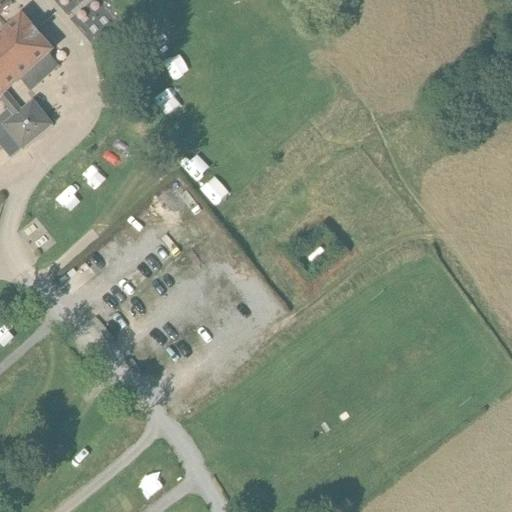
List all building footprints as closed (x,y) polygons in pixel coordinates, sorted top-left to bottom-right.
[(0,0),(0,15),(12,4),(8,0),(0,0)] [(29,91),(43,79),(58,66),(49,55),(52,53),(22,18),(0,36),(0,99),(0,100),(14,115),(1,126),(21,151),(53,126),(33,100),(22,109),(8,93),(21,82),(29,91)] [(172,52),(155,61),(166,81),(182,73),(172,52)] [(363,298),(340,308),(346,321),(369,310),(363,298)] [(0,345),(5,351),(17,339),(4,324),(0,327),(0,345)] [(393,328),(381,335),(394,358),(406,351),(393,328)] [(457,340),(434,351),(440,363),(463,353),(457,340)] [(429,407),(443,431),(456,424),(442,400),(429,407)]
